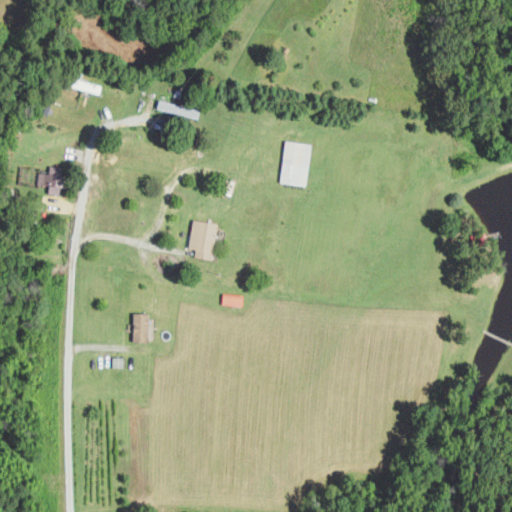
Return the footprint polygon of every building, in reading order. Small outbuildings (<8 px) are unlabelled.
[(77,90),(103,93),(105,82),(78,79),(77,90)] [(314,142),(287,140),(283,182),(309,185),(314,142)] [(51,186),(48,196),(49,208),(66,213),(71,213),(74,203),(64,200),(64,187),(70,187),(69,168),(54,164),(50,174),(41,172),(38,182),(51,186)] [(221,223),(196,218),(191,248),(200,249),(199,256),(215,259),(221,223)] [(153,312),(134,312),(134,340),(152,341),(153,312)] [(126,367),(126,356),(113,356),(113,367),(126,367)]
